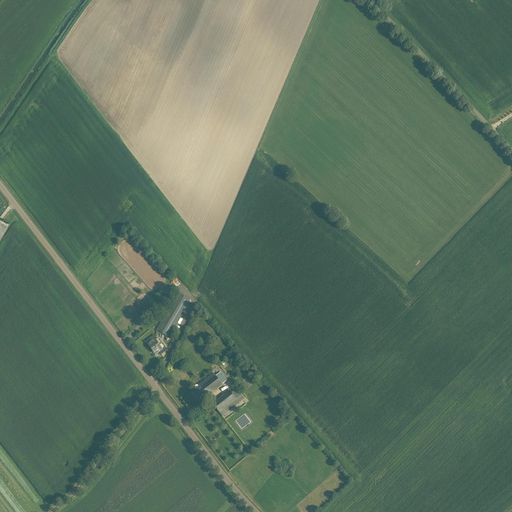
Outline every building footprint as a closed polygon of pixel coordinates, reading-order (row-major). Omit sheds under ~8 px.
[(156,330),(169,337),(190,300),(178,293),(156,330)] [(153,350),(156,354),(162,349),(157,342),(158,341),(154,335),(148,340),(150,343),(149,344),(152,348),(153,349),(153,350)] [(204,384),(211,393),(226,382),(219,373),(215,376),(214,373),(204,381),(206,383),(204,384)] [(198,385),(200,387),(194,392),(201,401),(211,393),(204,384),(206,383),(204,381),(198,385)] [(213,403),(222,416),(242,400),(235,390),(231,393),(229,390),(213,403)]
